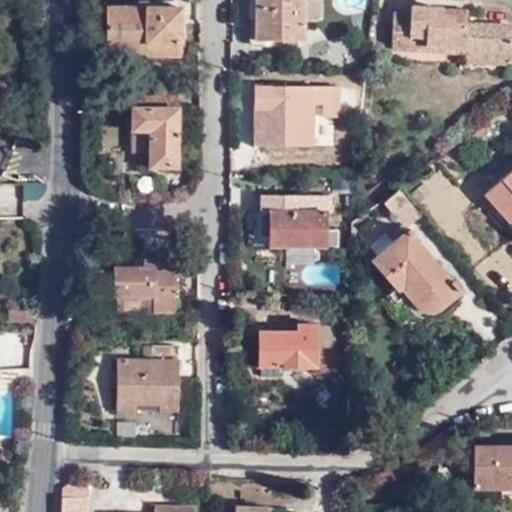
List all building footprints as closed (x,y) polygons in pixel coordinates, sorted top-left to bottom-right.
[(254,0),(254,48),(302,48),(303,25),(302,0),(254,0)] [(302,0),(303,25),(315,25),(314,0),(302,0)] [(441,20),(441,12),(409,10),(408,18),(393,17),(391,51),(461,55),(511,57),(511,37),(511,30),(465,28),(452,27),(453,21),(441,20)] [(466,13),(441,12),(441,20),(453,21),(452,27),(465,28),(466,13)] [(145,48),(179,48),(179,13),(104,13),(105,57),(145,58),(145,48)] [(179,61),(179,48),(145,48),(145,58),(145,60),(179,61)] [(511,57),(461,55),(461,65),(511,67),(511,57)] [(339,92),(254,92),(253,150),(311,150),(312,108),(322,107),(323,121),(338,121),(339,92)] [(149,136),(148,157),(148,173),(175,174),(175,97),(123,96),(123,114),(132,115),(132,135),(149,136)] [(132,157),(148,157),(149,136),(132,135),(132,157)] [(396,144),(378,142),(376,158),(394,160),(396,144)] [(511,161),(477,192),(511,229),(511,161)] [(24,182),(24,196),(43,196),(42,182),(24,182)] [(0,203),(14,205),(17,186),(0,183),(0,203)] [(397,194),(383,206),(405,231),(418,220),(397,194)] [(294,197),(259,197),(259,215),(269,215),(269,238),(269,248),(327,248),(327,213),(293,214),(294,197)] [(259,239),(269,238),(269,215),(259,215),(259,239)] [(388,235),(373,248),(379,256),(373,261),(397,290),(401,287),(420,306),(426,309),(433,311),(437,310),(462,290),(454,280),(451,282),(412,236),(415,234),(410,228),(395,243),(388,235)] [(182,260),(155,259),(155,269),(148,269),(115,269),(115,295),(118,296),(118,311),(174,313),(174,278),(181,278),(182,260)] [(294,338),(285,338),(252,338),(250,372),(253,372),(273,372),(314,374),(314,354),(315,331),(295,330),(294,338)] [(328,332),(315,331),(314,354),(328,354),(328,332)] [(151,359),(151,364),(176,364),(176,350),(142,350),(142,360),(151,359)] [(176,364),(151,364),(114,363),(113,413),(134,414),(134,407),(156,407),(156,414),(176,415),(176,364)] [(273,372),(253,372),(252,382),(272,381),(273,372)] [(511,445),(469,445),(468,486),(495,487),(495,495),(511,494),(511,445)] [(67,480),(61,486),(60,511),(84,511),(88,481),(67,480)]
